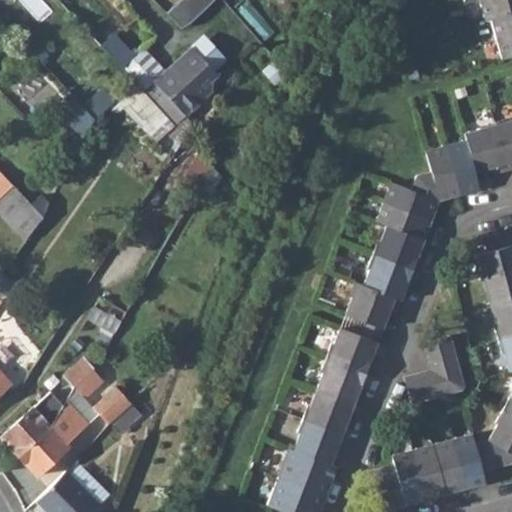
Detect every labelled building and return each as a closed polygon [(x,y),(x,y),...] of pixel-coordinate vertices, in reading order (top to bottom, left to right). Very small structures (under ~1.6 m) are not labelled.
[(197,0),(204,8),(212,0),(197,0)] [(222,0),(212,0),(204,8),(211,16),(225,3),(222,0)] [(222,0),(225,3),(230,9),(239,0),(222,0)] [(511,0),(479,0),(484,20),(490,19),(511,12),(511,0)] [(511,12),(490,19),(496,39),(511,34),(511,12)] [(190,45),(210,68),(223,57),(202,34),(190,45)] [(511,34),(496,39),(501,59),(511,56),(511,34)] [(210,68),(190,45),(152,79),(141,90),(157,107),(168,119),(171,123),(208,90),(209,79),(215,73),(210,68)] [(135,83),(141,90),(152,79),(131,57),(120,67),(135,83)] [(141,90),(135,83),(125,92),(147,116),(157,107),(141,90)] [(117,99),(150,135),(168,119),(157,107),(147,116),(125,92),(117,99)] [(93,119),(81,105),(66,119),(82,137),(93,119)] [(511,118),(494,122),(507,170),(511,168),(511,118)] [(494,122),(463,133),(465,139),(473,172),(491,167),(493,173),(507,170),(494,122)] [(465,139),(445,144),(458,194),(478,189),(473,172),(465,139)] [(445,144),(423,150),(429,170),(416,174),(410,189),(438,200),(458,194),(445,144)] [(184,176),(197,185),(209,165),(198,153),(184,176)] [(196,187),(209,195),(220,177),(209,165),(197,185),(196,187)] [(0,196),(12,185),(1,173),(0,173),(0,196)] [(410,189),(390,182),(383,201),(430,220),(438,200),(410,189)] [(30,204),(12,185),(0,196),(0,213),(25,240),(42,218),(30,204)] [(48,203),(40,195),(30,204),(42,218),(48,203)] [(430,220),(383,201),(375,220),(386,224),(423,238),(430,220)] [(423,238),(386,224),(379,241),(377,240),(372,254),(417,272),(423,258),(416,255),(423,238)] [(511,234),(511,230),(482,238),(485,251),(476,254),(482,276),(511,267),(511,234)] [(417,272),(372,254),(366,268),(369,269),(362,286),(399,300),(406,283),(412,285),(417,272)] [(511,267),(482,276),(479,277),(483,291),(486,291),(490,308),(511,302),(511,267)] [(362,286),(353,282),(348,297),(350,298),(344,313),(366,322),(381,328),(388,310),(394,313),(399,300),(362,286)] [(511,302),(490,308),(495,325),(492,325),(497,339),(511,335),(511,302)] [(361,336),(376,342),(381,328),(366,322),(361,336)] [(361,336),(339,327),(332,344),(330,343),(325,357),(370,375),(376,362),(369,359),(376,342),(361,336)] [(430,369),(403,376),(410,403),(461,389),(463,385),(449,335),(423,342),(430,369)] [(511,335),(497,339),(500,354),(503,353),(507,371),(511,369),(511,335)] [(370,375),(325,357),(319,371),(321,372),(315,389),(352,403),(359,386),(365,389),(370,375)] [(92,369),(81,358),(64,375),(74,386),(92,369)] [(102,380),(92,369),(74,386),(84,397),(102,380)] [(0,390),(9,383),(0,373),(0,390)] [(130,403),(114,386),(92,407),(108,424),(111,421),(130,403)] [(352,403),(315,389),(309,405),(307,404),(301,418),(347,436),(352,422),(346,420),(352,403)] [(63,406),(50,391),(0,435),(18,456),(50,427),(63,406)] [(511,393),(510,398),(508,396),(500,410),(511,416),(511,393)] [(87,425),(66,401),(63,406),(50,427),(18,456),(35,476),(67,447),(65,444),(87,425)] [(139,413),(130,403),(111,421),(120,431),(139,413)] [(494,467),(511,462),(511,416),(500,410),(487,439),(494,467)] [(347,436),(301,418),(296,432),(298,433),(292,450),(329,464),(335,447),(342,449),(347,436)] [(471,433),(451,438),(464,488),(484,482),(481,470),(494,467),(487,439),(473,443),(471,433)] [(451,438),(431,444),(444,493),(464,488),(451,438)] [(431,444),(411,449),(424,498),(444,493),(431,444)] [(292,450),(288,448),(276,477),(324,495),(335,466),(329,464),(292,450)] [(390,455),(393,464),(403,504),(424,498),(411,449),(390,455)] [(108,493),(79,464),(68,474),(64,470),(34,499),(46,511),(93,511),(95,511),(100,505),(98,504),(108,493)] [(393,464),(366,471),(377,511),(403,504),(393,464)] [(317,511),(324,495),(276,477),(266,505),(284,511),(317,511)]
